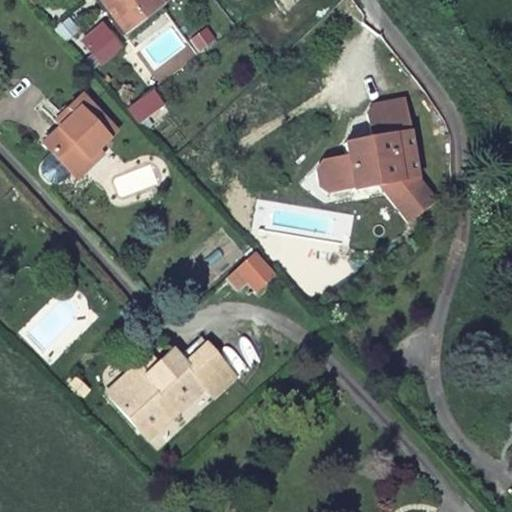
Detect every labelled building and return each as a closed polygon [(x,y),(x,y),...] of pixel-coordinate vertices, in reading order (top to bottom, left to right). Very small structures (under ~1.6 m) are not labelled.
[(22,0),(33,12),(47,0),(22,0)] [(87,0),(121,41),(137,30),(138,32),(145,26),(143,25),(158,13),(146,0),(87,0)] [(170,0),(146,0),(158,13),(172,1),(170,0)] [(101,31),(81,47),(100,72),(120,56),(101,31)] [(204,37),(189,49),(198,60),(213,49),(204,37)] [(130,125),(137,132),(161,110),(148,95),(124,118),(130,125)] [(91,158),(114,139),(82,105),(67,120),(73,127),(41,156),(49,165),(41,172),(41,178),(42,183),(45,187),(49,190),(54,192),(59,191),(66,185),(91,158)] [(417,186),(402,106),(371,112),(365,121),(370,146),(357,149),(359,156),(343,159),(344,164),(320,169),(314,178),(317,195),(325,201),(350,197),(351,199),(377,194),(396,191),(420,220),(434,208),(417,186)] [(99,167),(91,158),(66,185),(71,191),(99,167)] [(396,191),(377,194),(407,230),(420,220),(396,191)] [(250,261),(231,279),(252,301),(269,281),(250,261)] [(195,344),(174,361),(189,380),(210,362),(195,344)] [(189,380),(174,361),(169,357),(139,379),(128,366),(101,392),(136,433),(158,413),(166,421),(200,392),(207,401),(228,384),(229,384),(210,362),(189,380)]
